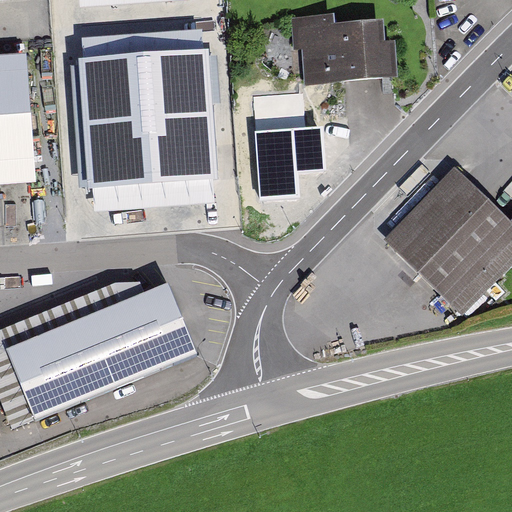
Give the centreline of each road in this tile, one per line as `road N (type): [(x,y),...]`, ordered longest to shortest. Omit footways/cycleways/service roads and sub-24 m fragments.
road 1 (residential): [(511,45),(272,293)]
road 2 (residential): [(272,293),(232,262),(186,249),(0,262)]
road 3 (primary): [(0,493),(267,407)]
road 4 (primary): [(267,407),(511,349)]
